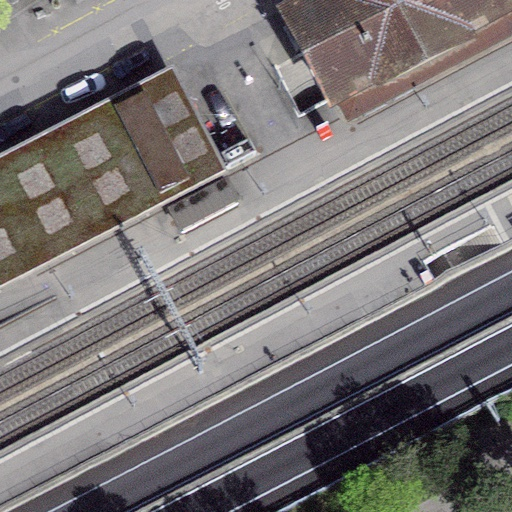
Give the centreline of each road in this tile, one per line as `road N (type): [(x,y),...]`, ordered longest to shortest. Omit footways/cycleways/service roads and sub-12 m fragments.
road 1 (motorway): [(511,284),(87,511)]
road 2 (motorway): [(198,511),(511,341)]
road 3 (residential): [(194,0),(26,88)]
